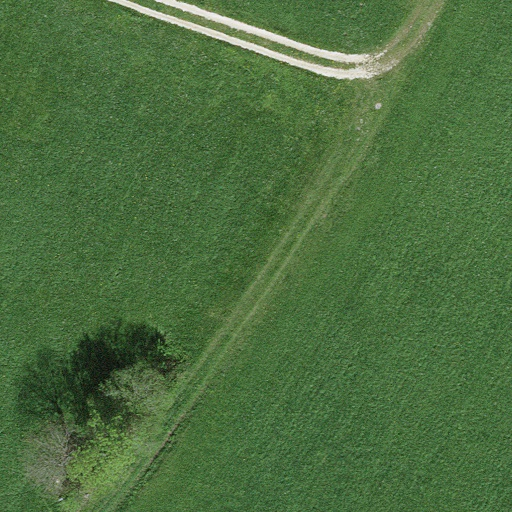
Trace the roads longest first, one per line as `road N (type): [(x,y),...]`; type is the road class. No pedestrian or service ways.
road 1 (track): [(99,511),(290,250),(389,70)]
road 2 (track): [(139,0),(326,63),(389,70)]
